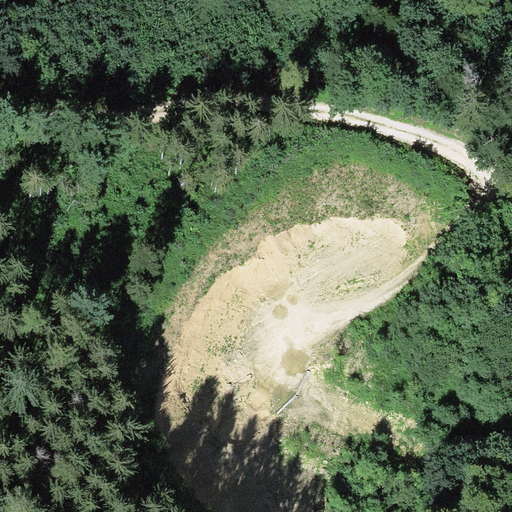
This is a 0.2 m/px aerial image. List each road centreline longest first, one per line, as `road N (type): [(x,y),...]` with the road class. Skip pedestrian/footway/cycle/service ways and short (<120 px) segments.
road 1 (track): [(483,188),(438,145),(391,124),(225,96),(0,115)]
road 2 (track): [(511,195),(483,188),(418,281),(327,319),(299,358)]
